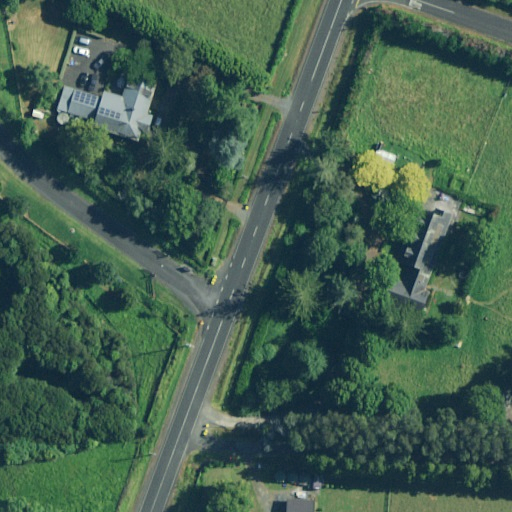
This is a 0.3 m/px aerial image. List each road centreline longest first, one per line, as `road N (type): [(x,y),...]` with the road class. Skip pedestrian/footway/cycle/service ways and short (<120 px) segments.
road 1 (track): [(511,465),(175,444)]
road 2 (tertiary): [(341,0),(226,309)]
road 3 (residential): [(226,309),(0,143)]
road 4 (tertiary): [(226,309),(150,511)]
